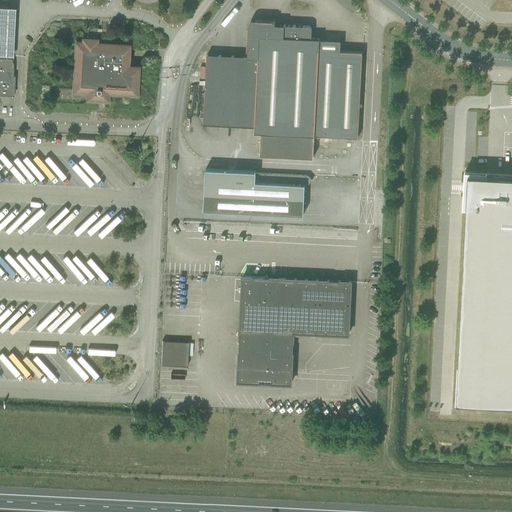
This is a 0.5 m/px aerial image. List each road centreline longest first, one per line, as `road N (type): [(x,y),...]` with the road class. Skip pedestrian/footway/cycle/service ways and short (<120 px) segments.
road 1 (track): [(385,448),(408,17)]
road 2 (motorway): [(235,511),(0,500)]
road 3 (unknown): [(368,168),(175,157)]
road 4 (unknown): [(173,214),(366,219)]
road 5 (tertiary): [(511,61),(481,59),(438,41),(386,0)]
